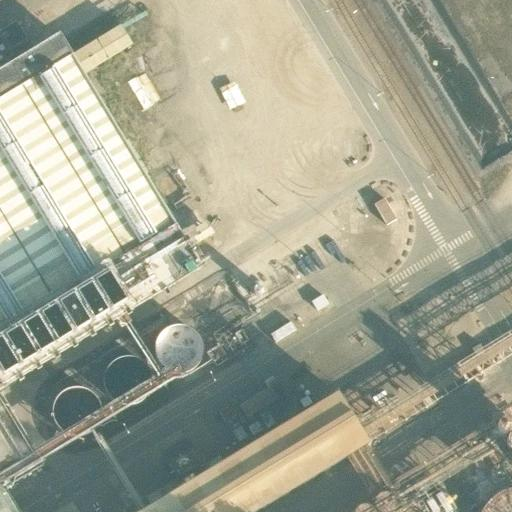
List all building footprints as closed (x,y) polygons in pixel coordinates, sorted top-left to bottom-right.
[(0,0),(0,496),(44,469),(0,396),(0,394),(152,302),(202,271),(200,267),(189,249),(214,234),(206,222),(182,237),(83,75),(132,45),(120,26),(71,56),(59,36),(16,62),(9,50),(26,40),(16,23),(0,32),(0,0),(1,0),(0,0)] [(195,351),(195,350),(194,346),(193,342),(188,336),(185,334),(181,332),(174,332),(167,334),(162,338),(159,344),(158,351),(159,358),(163,364),(170,368),(176,369),(183,368),(186,366),(189,363),(193,358),(195,351)] [(144,382),(144,378),(143,374),(139,368),(132,364),(126,363),(121,364),(118,365),(112,369),(108,375),(107,382),(108,388),(112,394),(118,399),(124,400),(131,399),(138,396),(141,392),(143,389),(144,382)] [(270,389),(240,408),(247,420),(278,401),(270,389)] [(77,390),(68,391),(61,395),(55,401),(52,408),(52,417),(55,425),(61,431),(68,435),(77,435),(85,433),(91,428),(96,421),(97,413),(96,404),(91,397),(85,392),(77,390)] [(153,511),(151,511),(262,511),(369,447),(339,398),(338,395),(222,465),(218,458),(204,466),(203,464),(145,499),(153,511)] [(511,511),(511,489),(506,490),(499,493),(492,497),(488,502),(484,507),(480,511),(511,511)] [(78,511),(72,502),(53,511),(78,511)]
